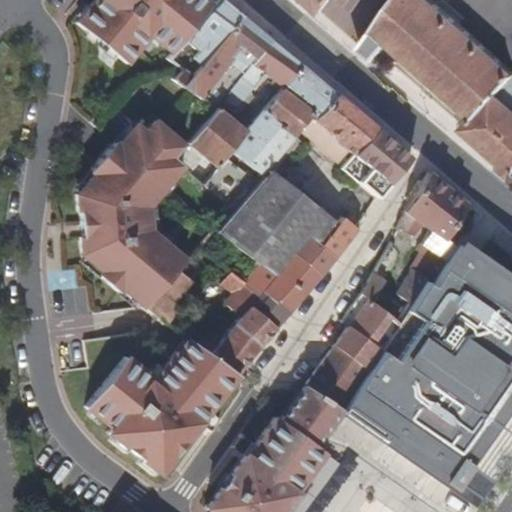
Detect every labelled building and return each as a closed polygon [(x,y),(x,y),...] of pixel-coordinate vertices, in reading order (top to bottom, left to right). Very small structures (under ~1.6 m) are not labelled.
[(87,0),(74,16),(124,57),(147,29),(169,47),(208,0),(87,0)] [(240,17),(220,0),(208,0),(169,47),(164,52),(178,64),(181,61),(186,65),(192,59),(200,65),(240,17)] [(308,0),(319,10),(326,0),(308,0)] [(511,71),(426,0),(394,0),(374,29),(388,41),(475,115),(495,90),(511,71)] [(224,90),(269,41),(250,26),(240,17),(200,65),(192,74),(187,81),(198,90),(210,76),(224,90)] [(374,59),(388,41),(374,29),(361,47),(374,59)] [(279,88),(299,66),(269,41),(224,90),(216,98),(222,104),(227,108),(230,105),(235,110),(261,80),(265,76),(271,81),(279,88)] [(192,74),(200,65),(192,59),(186,65),(185,67),(192,74)] [(215,167),(243,191),(251,181),(264,167),(291,136),(295,131),(309,115),(312,118),(333,95),(325,88),(299,66),(279,88),(243,129),(218,108),(212,103),(198,121),(184,140),(185,142),(203,157),(215,167)] [(511,105),(511,72),(511,71),(495,90),(511,105)] [(267,86),(271,81),(265,76),(261,80),(266,85),(267,86)] [(511,169),(511,105),(495,90),(475,115),(465,127),(511,169)] [(212,103),(216,98),(210,93),(205,97),(212,103)] [(351,159),(376,130),(333,95),(312,118),(309,115),(295,131),(334,165),(344,153),(351,160),(351,159)] [(222,104),(216,98),(212,103),(218,108),(222,104)] [(114,140),(89,169),(93,173),(76,193),(77,209),(80,210),(81,237),(79,237),(81,253),(101,270),(98,274),(118,292),(122,287),(144,306),(172,271),(184,257),(151,228),(149,205),(183,164),(173,156),(184,143),(155,119),(144,130),(136,123),(117,143),(114,140)] [(376,199),(409,157),(391,142),(376,130),(351,159),(357,164),(364,171),(356,181),(376,199)] [(286,162),(301,146),(291,136),(264,167),(270,172),(282,158),(286,162)] [(192,171),(203,157),(185,142),(184,143),(173,156),(183,164),(192,171)] [(349,175),(357,164),(351,159),(351,160),(343,170),(349,175)] [(215,167),(202,183),(228,207),(243,191),(215,167)] [(337,220),(324,209),(321,213),(270,172),(264,167),(251,181),(243,191),(228,207),(212,226),(221,235),(255,265),(258,263),(274,276),(294,253),(308,237),(317,244),(337,220)] [(394,322),(423,280),(428,283),(453,244),(440,234),(464,205),(426,172),(416,188),(400,216),(395,225),(408,233),(413,227),(415,229),(419,226),(421,228),(422,229),(425,232),(416,243),(420,248),(392,290),(370,272),(369,274),(358,292),(366,299),(394,322)] [(356,230),(340,216),(337,220),(317,244),(332,258),(356,230)] [(318,275),(332,258),(317,244),(308,237),(294,253),(318,275)] [(511,278),(456,239),(453,244),(500,276),(497,281),(511,291),(511,278)] [(337,409),(334,414),(382,447),(385,442),(388,444),(424,469),(421,474),(427,478),(430,473),(440,481),(437,485),(447,492),(466,466),(461,462),(503,401),(507,404),(511,396),(511,291),(497,281),(500,276),(453,244),(428,283),(423,280),(337,409)] [(287,312),(308,288),(318,275),(294,253),(274,276),(258,263),(255,265),(238,285),(256,299),(263,292),(287,312)] [(238,285),(217,268),(211,277),(210,280),(229,296),(238,285)] [(176,308),(171,304),(188,284),(172,271),(144,306),(165,321),(176,308)] [(249,308),(256,299),(238,285),(229,296),(223,304),(239,319),(249,308)] [(287,312),(263,292),(256,299),(249,308),(274,328),(287,312)] [(351,319),(366,299),(358,292),(343,312),(351,319)] [(375,349),(394,322),(366,299),(351,319),(346,327),(375,349)] [(173,327),(183,314),(176,308),(165,321),(173,327)] [(274,328),(249,308),(239,319),(236,323),(260,344),(274,328)] [(260,344),(236,323),(233,322),(208,352),(236,373),(260,344)] [(362,367),(375,349),(346,327),(333,345),(362,367)] [(206,411),(236,373),(208,352),(186,337),(161,367),(152,378),(146,372),(124,354),(83,405),(109,427),(106,431),(157,472),(196,423),(206,411)] [(362,367),(333,345),(304,385),(334,407),(362,367)] [(152,378),(161,367),(155,362),(146,372),(152,378)] [(202,508),(207,511),(278,511),(322,453),(312,445),(334,414),(337,409),(334,407),(299,384),(274,418),(270,415),(249,444),(239,457),(202,508)] [(461,462),(466,466),(511,399),(511,396),(507,404),(503,401),(461,462)] [(206,411),(196,423),(206,431),(215,419),(206,411)] [(226,447),(239,457),(249,444),(236,435),(226,447)] [(424,469),(388,444),(385,449),(421,474),(424,469)] [(468,507),(486,479),(466,466),(447,492),(468,507)]
